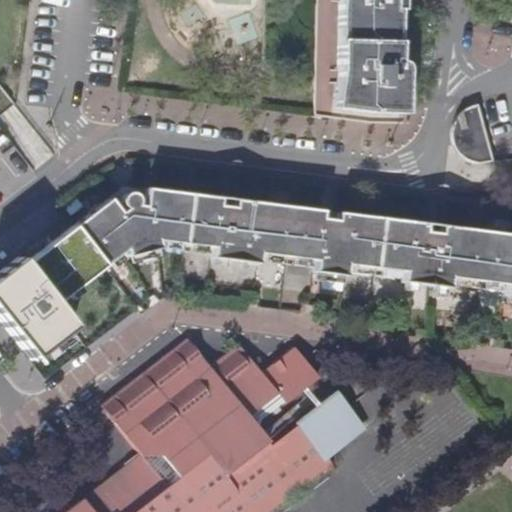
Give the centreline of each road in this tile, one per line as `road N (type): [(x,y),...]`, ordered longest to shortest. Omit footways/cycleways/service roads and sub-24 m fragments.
road 1 (residential): [(89,149),(115,142),(385,170),(411,161),(443,98)]
road 2 (residential): [(89,149),(66,125),(61,105),(71,0)]
